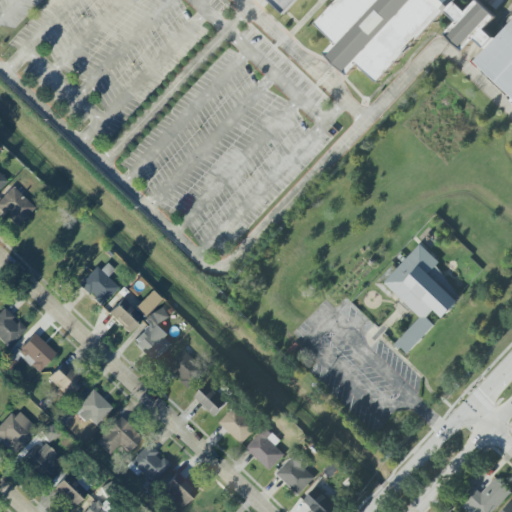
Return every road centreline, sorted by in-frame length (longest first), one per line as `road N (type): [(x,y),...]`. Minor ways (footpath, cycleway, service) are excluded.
road 1 (residential): [(0,258),(268,511)]
road 2 (secondary): [(469,406),(365,511)]
road 3 (secondary): [(411,511),(511,407)]
